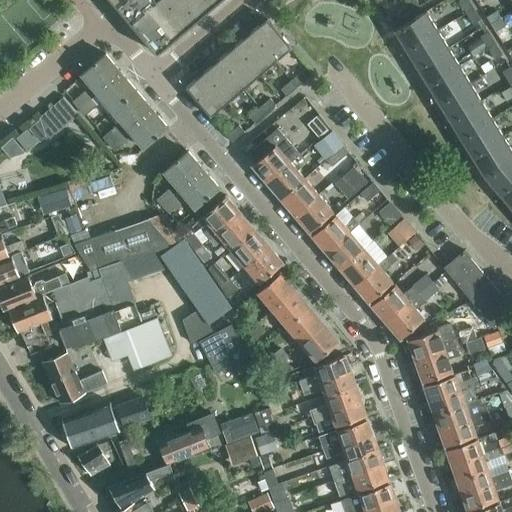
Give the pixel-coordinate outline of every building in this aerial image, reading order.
[(111,0),(157,53),(219,0),(111,0)] [(420,6),(416,0),(412,0),(404,5),(409,13),(420,6)] [(466,12),(474,8),(468,0),(459,0),(459,1),(466,12)] [(409,13),(404,5),(392,12),(397,20),(409,13)] [(481,19),(474,8),(466,12),(473,24),(481,19)] [(427,10),(394,30),(405,49),(406,49),(406,50),(438,29),(427,10)] [(501,18),(497,10),(487,17),(491,24),(501,18)] [(251,32),(275,61),(292,47),(268,18),(251,32)] [(501,18),(491,24),(496,31),(506,25),(501,18)] [(438,29),(406,50),(416,67),(417,67),(449,47),(438,29)] [(495,43),(488,31),(481,36),(488,48),(495,43)] [(235,45),(235,46),(260,75),(275,61),(251,32),(235,45)] [(495,43),(488,48),(495,59),(503,55),(495,43)] [(219,59),(244,88),(260,75),(235,46),(219,59)] [(449,47),(417,67),(427,85),(428,85),(460,65),(449,47)] [(97,92),(121,72),(106,53),(81,74),(97,92)] [(203,72),(203,73),(228,102),(244,88),(219,59),(203,72)] [(460,65),(428,85),(438,102),(439,103),(471,82),(460,65)] [(511,81),(511,69),(510,67),(502,71),(510,83),(511,81)] [(302,71),(291,80),(297,87),(308,78),(302,71)] [(97,92),(113,111),(137,90),(121,72),(97,92)] [(203,73),(186,87),(211,116),(228,102),(203,73)] [(297,87),(291,80),(281,89),(287,96),(297,87)] [(471,82),(439,103),(449,120),(482,100),(471,82)] [(113,111),(129,129),(153,109),(137,90),(113,111)] [(74,100),(79,107),(91,98),(85,91),(74,100)] [(40,117),(47,140),(78,113),(64,97),(40,117)] [(91,98),(79,107),(86,115),(97,105),(91,98)] [(270,98),(260,107),(266,114),(276,105),(270,98)] [(482,100),(449,120),(460,138),(493,118),(482,100)] [(266,114),(260,107),(249,116),(255,123),(266,114)] [(153,109),(129,129),(144,148),(169,127),(153,109)] [(317,116),(308,124),(320,137),(329,129),(317,116)] [(493,118),(460,138),(471,156),(471,155),(471,156),(504,136),(493,118)] [(239,125),(227,135),(233,142),(245,132),(239,125)] [(104,136),(111,144),(122,135),(115,127),(104,136)] [(17,137),(28,150),(38,141),(27,128),(17,137)] [(253,165),(267,181),(291,161),(300,153),(278,128),(254,148),(262,157),(253,165)] [(332,131),(313,146),(324,160),(343,145),(332,131)] [(122,135),(111,144),(116,150),(127,141),(122,135)] [(511,148),(504,136),(471,156),(485,178),(486,178),(511,155),(511,148)] [(164,171),(180,189),(204,169),(188,150),(164,171)] [(511,182),(511,155),(486,178),(499,194),(511,182)] [(267,181),(281,198),(305,178),(291,161),(267,181)] [(354,165),(341,175),(354,192),(367,182),(354,165)] [(180,189),(196,208),(220,187),(204,169),(180,189)] [(281,198),(296,215),(319,195),(305,178),(281,198)] [(380,190),(374,182),(361,193),(368,200),(380,190)] [(511,182),(499,194),(511,209),(511,182)] [(69,186),(41,193),(46,210),(74,203),(69,186)] [(169,189),(158,198),(163,204),(174,195),(169,189)] [(174,195),(163,204),(169,212),(180,203),(174,195)] [(203,244),(209,238),(241,212),(226,195),(203,215),(209,222),(187,239),(196,250),(203,244)] [(319,195),(296,215),(310,232),(334,211),(319,195)] [(402,216),(390,202),(381,210),(393,223),(402,216)] [(241,212),(209,238),(214,245),(223,239),(231,249),(255,229),(241,212)] [(149,219),(170,243),(184,237),(164,214),(149,219)] [(327,252),(351,231),(360,223),(355,217),(345,225),(336,214),(312,235),(327,252)] [(0,230),(10,227),(10,226),(17,224),(14,217),(0,220),(0,230)] [(91,270),(93,270),(120,260),(170,243),(149,219),(75,244),(76,246),(81,254),(91,270)] [(404,219),(388,232),(399,246),(416,232),(404,219)] [(255,229),(231,249),(246,265),(269,245),(255,229)] [(327,252),(341,268),(365,248),(351,231),(327,252)] [(416,232),(407,240),(416,251),(425,243),(416,232)] [(0,257),(9,254),(6,246),(2,234),(0,234),(0,257)] [(120,260),(127,281),(170,267),(161,254),(185,239),(184,237),(170,243),(120,260)] [(161,254),(170,267),(198,310),(183,320),(191,343),(212,331),(209,322),(231,308),(202,264),(193,252),(185,239),(161,254)] [(21,241),(6,246),(9,254),(12,253),(24,249),(21,241)] [(193,252),(202,264),(212,256),(203,244),(196,250),(193,252)] [(269,245),(246,265),(246,266),(243,268),(247,273),(250,271),(260,282),(283,262),(269,245)] [(65,260),(81,254),(76,246),(62,253),(65,260)] [(341,268),(355,285),(379,264),(365,248),(341,268)] [(444,267),(495,328),(511,313),(511,306),(465,250),(444,267)] [(9,254),(0,257),(0,282),(35,269),(32,260),(16,265),(12,253),(9,254)] [(379,264),(355,285),(369,301),(393,281),(385,271),(391,265),(385,259),(379,264)] [(93,270),(96,279),(90,281),(89,276),(52,291),(51,290),(47,292),(51,302),(56,301),(64,321),(55,324),(57,329),(60,328),(114,308),(121,328),(156,315),(153,307),(139,312),(127,281),(120,260),(93,270)] [(217,278),(223,284),(231,277),(225,271),(217,278)] [(258,292),(273,309),(296,289),(281,272),(258,292)] [(426,274),(413,286),(419,293),(433,282),(426,274)] [(4,309),(47,292),(51,290),(58,287),(55,278),(48,281),(32,287),(28,275),(0,286),(0,300),(1,301),(4,309)] [(231,277),(223,284),(230,292),(237,285),(231,277)] [(433,282),(419,293),(425,301),(439,289),(433,282)] [(372,304),(386,321),(419,293),(413,286),(404,294),(396,284),(372,304)] [(273,309),(287,326),(311,306),(296,289),(273,309)] [(419,293),(386,321),(401,338),(425,318),(416,308),(425,301),(419,293)] [(20,331),(31,352),(51,344),(45,331),(51,328),(47,320),(53,317),(44,294),(10,307),(14,317),(12,321),(14,327),(19,328),(20,331)] [(287,326),(302,344),(325,324),(311,306),(287,326)] [(114,308),(60,328),(66,346),(72,344),(73,347),(121,328),(114,308)] [(246,321),(251,327),(259,321),(253,314),(246,321)] [(128,354),(141,366),(172,355),(157,317),(104,337),(113,360),(128,354)] [(259,321),(251,327),(258,335),(265,329),(259,321)] [(200,341),(216,372),(248,356),(232,324),(200,341)] [(325,324),(302,344),(316,361),(340,341),(325,324)] [(459,331),(463,343),(476,339),(472,327),(459,331)] [(408,339),(416,361),(446,350),(446,351),(460,346),(457,338),(443,342),(438,329),(408,339)] [(484,336),(490,349),(504,343),(499,330),(484,336)] [(274,355),(280,362),(288,355),(282,348),(274,355)] [(446,350),(416,361),(423,382),(453,371),(446,351),(446,350)] [(42,361),(51,381),(76,370),(67,351),(42,361)] [(300,380),(302,387),(351,370),(346,354),(315,365),(318,374),(300,380)] [(288,355),(280,362),(276,366),(281,375),(292,371),(289,366),(294,362),(288,355)] [(76,370),(51,381),(61,403),(85,392),(107,382),(102,371),(80,380),(76,370)] [(323,387),(325,395),(356,385),(351,370),(302,387),(305,393),(323,387)] [(424,385),(430,400),(486,381),(483,374),(458,382),(455,374),(424,385)] [(430,400),(435,415),(466,404),(463,396),(488,388),(486,381),(430,400)] [(310,409),(312,416),(361,400),(356,385),(325,395),(328,403),(310,409)] [(501,398),(505,407),(511,404),(511,397),(511,395),(501,398)] [(143,396),(112,407),(119,427),(123,426),(150,417),(143,396)] [(361,400),(312,416),(315,423),(312,424),(315,431),(319,430),(319,431),(366,415),(361,400)] [(110,402),(63,418),(73,447),(120,431),(119,428),(119,427),(112,407),(110,402)] [(435,415),(440,430),(489,413),(487,405),(469,412),(466,404),(435,415)] [(254,412),(257,419),(272,414),(270,407),(254,412)] [(489,413),(440,430),(445,445),(477,434),(474,426),(492,420),(489,413)] [(200,425),(159,442),(168,463),(210,446),(206,438),(220,432),(213,414),(198,419),(200,425)] [(272,414),(257,419),(260,427),(275,422),(272,414)] [(223,427),(228,442),(259,431),(253,416),(223,427)] [(319,435),(324,451),(373,433),(368,418),(319,435)] [(281,446),(275,431),(252,439),(257,454),(281,446)] [(345,451),(347,459),(378,448),(373,433),(324,451),(327,458),(345,451)] [(452,464),(511,443),(511,435),(497,441),(495,433),(489,435),(489,434),(447,449),(452,464)] [(251,438),(226,446),(232,465),(257,457),(251,438)] [(78,454),(91,475),(110,463),(98,442),(78,454)] [(128,442),(121,444),(125,455),(132,452),(128,442)] [(511,443),(452,464),(457,479),(488,468),(485,460),(503,454),(503,453),(511,450),(511,443)] [(330,465),(335,480),(384,463),(378,448),(347,459),(330,465)] [(258,455),(264,472),(274,469),(268,451),(258,455)] [(132,452),(125,455),(129,465),(136,462),(132,452)] [(384,463),(335,480),(340,496),(389,479),(384,463)] [(110,486),(115,493),(113,494),(115,497),(115,499),(118,504),(119,505),(121,508),(155,488),(150,479),(173,471),(170,464),(110,486)] [(457,479),(462,494),(511,477),(509,470),(491,476),(488,468),(457,479)] [(274,469),(264,472),(269,486),(279,483),(274,469)] [(511,479),(511,477),(462,494),(468,509),(499,498),(496,490),(511,484),(511,479)] [(341,499),(345,511),(353,511),(396,497),(390,482),(341,499)] [(279,484),(279,483),(269,487),(275,502),(284,498),(282,493),(286,492),(282,483),(279,484)] [(183,499),(188,508),(197,503),(192,494),(183,499)] [(265,494),(252,499),(255,509),(256,511),(271,511),(272,511),(265,494)] [(274,503),(277,511),(294,511),(289,497),(274,503)] [(400,511),(396,497),(353,511),(400,511)] [(120,511),(153,511),(151,508),(154,506),(150,499),(147,501),(146,498),(136,504),(136,503),(120,511)] [(470,511),(511,511),(511,507),(503,510),(500,502),(470,511)]
